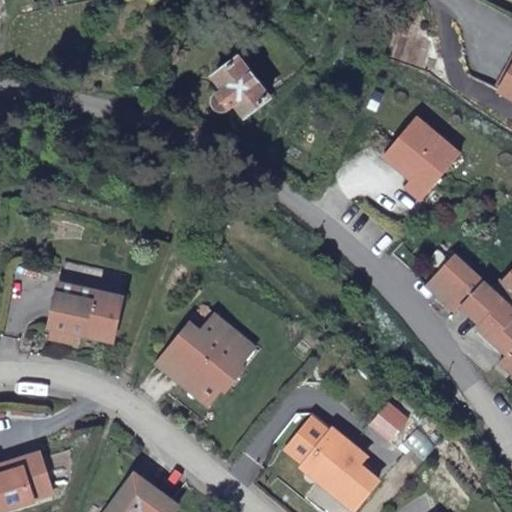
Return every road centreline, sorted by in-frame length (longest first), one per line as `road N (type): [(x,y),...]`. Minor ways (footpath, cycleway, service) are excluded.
road 1 (residential): [(0,93),(134,113),(319,216),(435,338),(511,447)]
road 2 (residential): [(253,511),(100,392),(0,372)]
